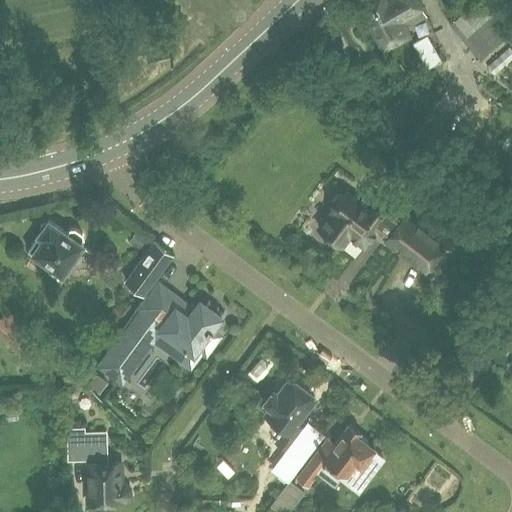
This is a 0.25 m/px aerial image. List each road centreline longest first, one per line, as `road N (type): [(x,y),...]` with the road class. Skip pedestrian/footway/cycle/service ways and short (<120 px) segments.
road 1 (residential): [(511,473),(283,304)]
road 2 (tertiary): [(102,154),(176,113),(300,0)]
road 3 (residential): [(172,511),(175,450),(283,304)]
road 4 (residential): [(283,304),(143,200),(102,154)]
